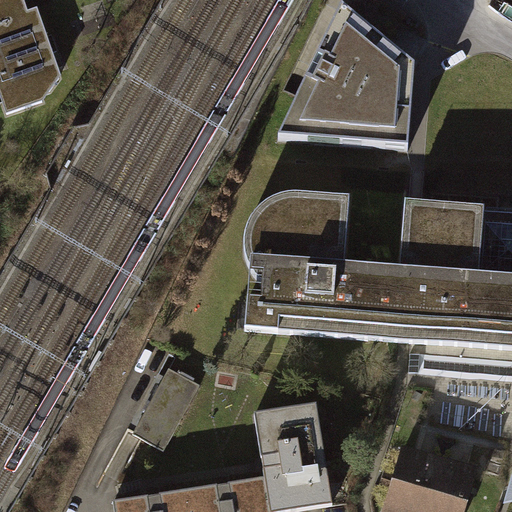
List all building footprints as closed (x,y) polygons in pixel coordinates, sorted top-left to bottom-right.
[(0,0),(0,89),(9,115),(46,103),(64,79),(41,10),(31,14),(26,0),(0,0)] [(415,70),(342,10),(278,142),(408,152),(415,70)] [(511,215),(485,213),(485,210),(415,204),(405,204),(399,271),(345,267),(350,200),(297,196),(281,197),(273,201),(262,207),(255,215),(249,224),(246,235),(244,247),(245,258),(250,270),(254,278),(261,285),(270,291),(269,302),(248,301),(245,332),(354,341),(369,342),(406,345),(511,353),(511,497),(511,501),(511,215)] [(169,369),(133,436),(164,453),(200,386),(169,369)] [(266,479),(271,511),(296,511),(326,507),(311,408),(255,416),(262,460),(265,479),(266,479)] [(463,511),(475,474),(402,453),(385,511),(387,511),(463,511)] [(225,485),(191,491),(193,511),(271,511),(266,479),(265,479),(225,485)] [(479,488),(475,503),(494,508),(498,492),(479,488)] [(115,511),(193,511),(191,491),(165,495),(114,502),(115,511)]
